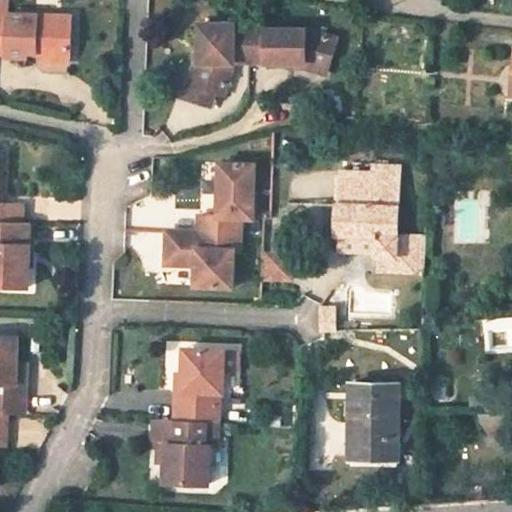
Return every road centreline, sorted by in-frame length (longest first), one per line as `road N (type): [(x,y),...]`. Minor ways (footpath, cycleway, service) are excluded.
road 1 (residential): [(30,511),(92,387),(95,310)]
road 2 (residential): [(95,310),(308,318)]
road 3 (residential): [(95,310),(104,142)]
